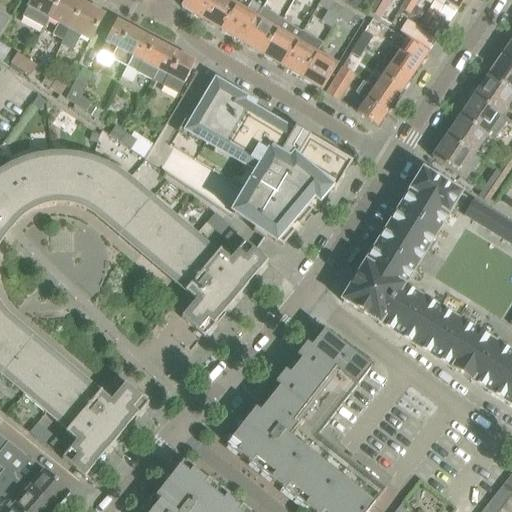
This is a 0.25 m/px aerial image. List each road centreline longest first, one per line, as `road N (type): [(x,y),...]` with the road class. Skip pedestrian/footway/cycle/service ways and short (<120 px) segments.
road 1 (residential): [(391,162),(205,49),(161,11)]
road 2 (residential): [(511,438),(305,296)]
road 3 (residential): [(391,162),(495,0)]
road 4 (residential): [(179,433),(305,296)]
road 5 (residential): [(305,296),(391,162)]
road 6 (residential): [(179,433),(277,511)]
